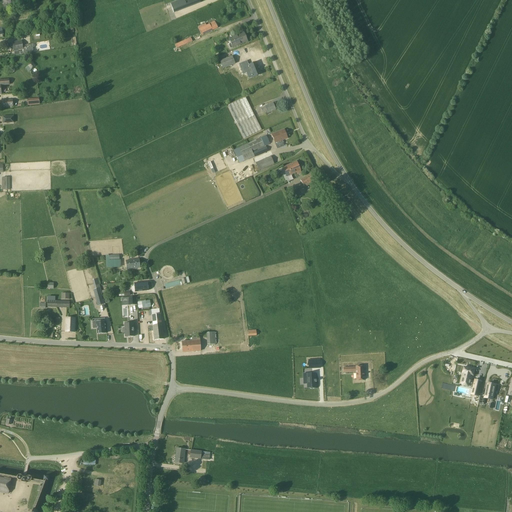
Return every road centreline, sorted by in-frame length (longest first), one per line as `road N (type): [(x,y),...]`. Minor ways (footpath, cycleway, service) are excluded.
road 1 (track): [(291,0),(364,165),(448,255),(511,296)]
road 2 (tertiary): [(172,388),(355,402),(487,331)]
road 3 (unclassified): [(168,348),(149,250),(262,196)]
road 4 (unclassified): [(350,182),(309,145),(247,0)]
road 5 (tertiary): [(350,182),(267,0)]
road 6 (tertiary): [(168,348),(0,338)]
road 7 (tertiary): [(462,291),(381,223),(350,182)]
